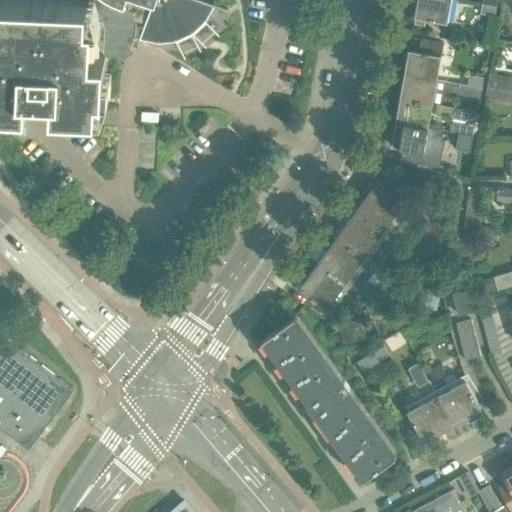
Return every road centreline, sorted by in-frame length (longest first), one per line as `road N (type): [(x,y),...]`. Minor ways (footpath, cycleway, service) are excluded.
road 1 (tertiary): [(232,305),(335,137),(362,0)]
road 2 (tertiary): [(158,377),(0,223)]
road 3 (residential): [(370,511),(511,432)]
road 4 (tertiary): [(278,511),(180,394)]
road 5 (tertiary): [(158,377),(103,448),(83,499)]
road 6 (tertiary): [(83,499),(113,480),(180,394)]
